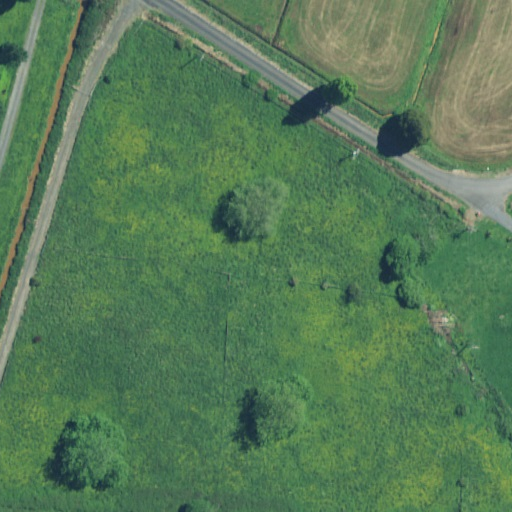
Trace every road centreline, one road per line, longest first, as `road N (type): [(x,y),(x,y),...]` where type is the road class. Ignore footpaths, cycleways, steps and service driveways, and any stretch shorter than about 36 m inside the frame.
road 1 (unclassified): [(153,0),(481,200)]
road 2 (unknown): [(39,0),(0,159)]
